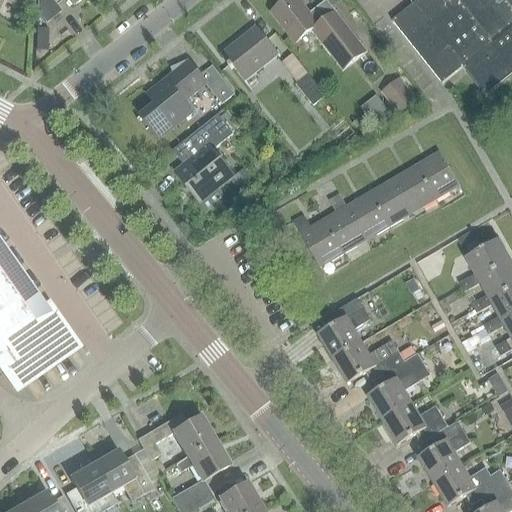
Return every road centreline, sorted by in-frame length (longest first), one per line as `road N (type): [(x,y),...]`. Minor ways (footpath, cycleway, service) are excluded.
road 1 (tertiary): [(177,310),(24,128)]
road 2 (residential): [(0,465),(177,310)]
road 3 (residential): [(402,511),(283,366),(243,390)]
road 4 (tertiary): [(24,128),(182,0)]
road 5 (tertiary): [(343,511),(243,390)]
